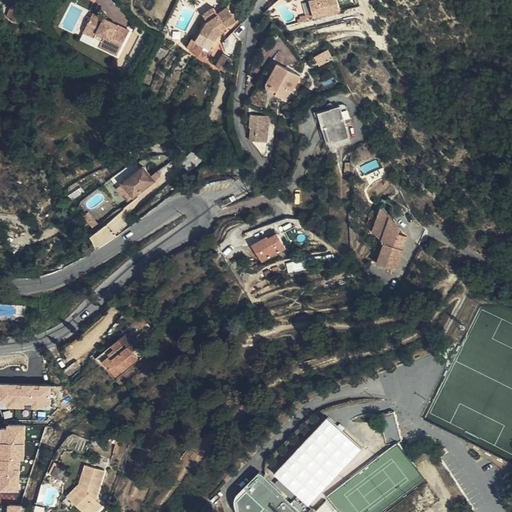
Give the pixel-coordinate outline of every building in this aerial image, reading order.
[(28,12),(32,0),(19,0),(16,8),(19,9),(16,18),(24,21),(27,12),(28,12)] [(310,0),(315,17),(342,10),(339,0),(310,0)] [(99,10),(90,25),(101,31),(103,27),(110,31),(106,38),(103,44),(120,53),(134,29),(122,23),(121,26),(116,23),(117,20),(99,10)] [(229,11),(217,14),(215,24),(201,42),(213,52),(226,36),(245,32),(242,16),(230,18),(229,13),(229,11)] [(215,24),(217,14),(210,21),(205,30),(198,39),(201,42),(215,24)] [(266,21),(260,17),(255,27),(261,30),(266,21)] [(90,25),(88,28),(106,38),(110,31),(103,27),(101,31),(90,25)] [(213,52),(201,42),(196,49),(211,61),(217,55),(213,52)] [(330,47),(316,54),(320,64),(335,57),(330,47)] [(240,66),(241,53),(232,51),(230,65),(240,66)] [(306,77),(283,65),(277,76),(280,78),(276,87),(276,91),(278,92),(281,94),(280,97),(288,101),(295,90),(298,91),(306,77)] [(355,142),(347,110),(327,114),(335,147),(355,142)] [(253,142),(269,143),(271,133),(272,120),(254,117),(252,130),(254,130),(253,142)] [(127,183),(132,190),(126,194),(131,201),(145,191),(144,189),(147,186),(149,189),(159,182),(148,168),(127,183)] [(127,183),(121,187),(126,194),(132,190),(127,183)] [(404,241),(406,237),(408,232),(391,208),(386,220),(388,224),(390,227),(399,236),(404,241)] [(99,246),(126,226),(118,215),(91,235),(99,246)] [(388,224),(383,235),(391,245),(382,265),(400,273),(408,253),(400,249),(404,241),(399,236),(390,227),(388,224)] [(271,239),(270,236),(257,245),(268,262),(290,248),(280,233),(271,239)] [(404,241),(411,247),(413,241),(406,237),(404,241)] [(408,253),(411,247),(404,241),(400,249),(408,253)] [(111,354),(113,353),(121,349),(120,347),(144,334),(149,331),(147,326),(107,347),(111,354)] [(121,349),(113,353),(122,370),(148,356),(144,349),(150,345),(144,334),(120,347),(121,349)] [(91,354),(86,348),(71,359),(77,368),(90,359),(88,356),(91,354)] [(52,403),(52,384),(0,382),(0,389),(0,401),(9,402),(9,406),(26,407),(26,403),(34,403),(34,406),(43,407),(44,402),(52,403)] [(402,439),(395,410),(381,414),(388,443),(402,439)] [(330,415),(276,469),(308,501),(343,466),(342,465),(361,446),(330,415)] [(26,457),(27,423),(10,422),(10,425),(2,425),(0,460),(0,476),(2,476),(2,488),(20,489),(22,457),(26,457)] [(82,451),(88,437),(71,430),(65,444),(82,451)] [(107,469),(87,462),(80,481),(68,492),(84,511),(93,511),(102,505),(96,498),(107,469)] [(302,511),(272,484),(259,499),(255,495),(246,507),(246,511),(302,511)] [(0,503),(0,511),(8,511),(8,504),(0,503)] [(23,511),(24,504),(10,503),(9,511),(23,511)]
